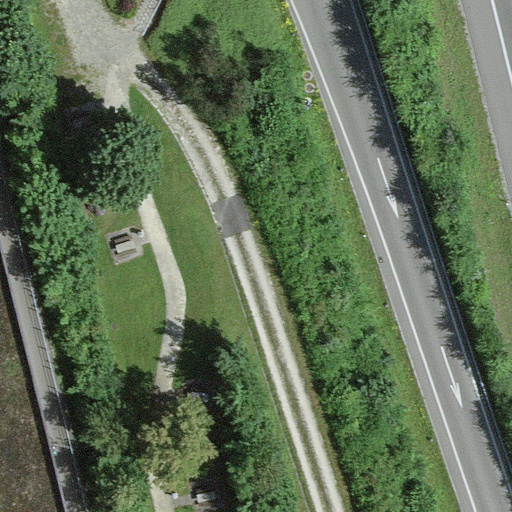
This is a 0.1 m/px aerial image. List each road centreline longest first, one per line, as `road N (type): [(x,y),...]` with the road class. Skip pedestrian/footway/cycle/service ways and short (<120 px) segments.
road 1 (track): [(328,511),(236,223),(177,115),(126,56)]
road 2 (motorway): [(406,230),(503,511)]
